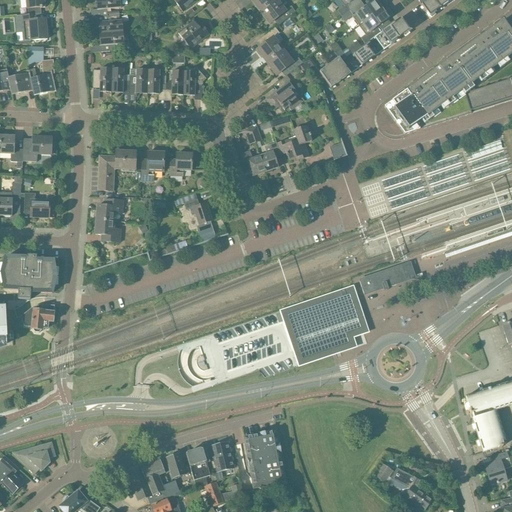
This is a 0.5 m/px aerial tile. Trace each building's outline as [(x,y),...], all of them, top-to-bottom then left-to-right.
[(25,0),(27,9),(45,8),(43,0),(25,0)] [(119,0),(95,0),(97,16),(107,15),(107,9),(120,8),(119,0)] [(172,0),(182,12),(197,0),(172,0)] [(249,0),(259,12),(274,0),(249,0)] [(284,12),(275,0),(274,0),(259,12),(269,25),(274,21),(278,26),(295,13),(291,7),(284,12)] [(346,6),(350,11),(359,4),(356,0),(339,0),(345,7),(346,6)] [(359,4),(350,11),(353,16),(352,17),(359,26),(363,23),(363,24),(382,10),(378,5),(375,0),(363,9),(359,4)] [(431,0),(425,0),(420,5),(429,18),(439,10),(431,0)] [(431,0),(439,10),(453,0),(431,0)] [(389,20),(382,10),(363,24),(363,23),(359,26),(366,36),(361,39),(365,45),(369,41),(371,40),(381,33),(377,28),(389,20)] [(107,15),(97,16),(98,34),(122,32),(121,20),(120,14),(107,15)] [(511,14),(496,26),(496,25),(494,26),(495,27),(472,43),(472,42),(470,44),(470,45),(459,53),(458,52),(456,54),(457,55),(434,71),(434,70),(432,71),(433,72),(421,81),(420,80),(418,81),(419,82),(384,108),(403,134),(408,130),(409,133),(410,134),(459,118),(453,99),(467,88),(511,55),(511,14)] [(34,15),(16,17),(17,32),(23,32),(24,44),(31,43),(31,41),(47,40),(46,20),(34,21),(34,15)] [(389,27),(399,40),(409,32),(400,19),(389,27)] [(197,26),(193,21),(178,33),(190,49),(209,34),(200,23),(197,26)] [(262,47),(256,51),(266,64),(282,51),(273,39),(279,34),(278,34),(282,31),(278,26),(275,29),(262,39),(258,42),(262,47)] [(330,26),(325,29),(329,35),(334,31),(330,26)] [(384,51),(399,40),(389,27),(381,33),(371,40),(369,41),(372,45),(377,41),(384,51)] [(122,32),(98,34),(100,52),(104,52),(123,51),(123,44),(127,44),(126,35),(122,35),(122,32)] [(320,41),(316,35),(311,39),(315,45),(320,41)] [(374,47),(372,45),(369,41),(365,45),(346,58),(349,62),(355,57),(362,67),(374,58),(369,51),(374,47)] [(44,48),(28,47),(28,57),(43,58),(44,48)] [(338,59),(329,66),(341,82),(350,75),(344,66),(349,62),(346,58),(340,50),(335,54),(338,59)] [(282,51),(266,64),(276,76),(281,72),(285,78),(287,76),(302,64),(298,58),(291,63),(282,51)] [(33,91),(34,97),(56,91),(52,75),(55,74),(53,61),(42,62),(43,77),(31,80),(33,91)] [(341,82),(329,66),(319,73),(316,68),(312,70),(313,75),(319,83),(324,80),(331,89),(341,82)] [(93,87),(92,92),(99,92),(110,93),(112,68),(100,68),(100,71),(93,71),(93,81),(93,87)] [(112,68),(110,93),(122,93),(129,93),(129,83),(126,82),(123,82),(123,69),(112,68)] [(184,71),(183,95),(194,96),(201,96),(201,92),(201,86),(202,81),(203,79),(203,78),(203,77),(202,76),(195,68),(194,69),(183,69),(183,71),(184,71)] [(129,83),(129,93),(135,93),(147,94),(148,70),(136,69),(136,76),(130,76),(129,83)] [(8,79),(9,79),(7,70),(0,71),(0,92),(10,90),(11,90),(8,79)] [(148,70),(147,94),(158,94),(165,95),(165,84),(159,84),(159,70),(148,70)] [(21,76),(9,79),(8,79),(11,90),(10,90),(12,96),(33,91),(31,80),(29,71),(21,73),(21,76)] [(165,84),(165,95),(171,95),(183,95),(184,71),(183,71),(172,71),(172,82),(170,82),(168,83),(167,84),(165,84)] [(511,78),(511,79),(509,80),(508,78),(504,82),(498,83),(497,82),(493,85),(486,87),(485,86),(481,89),(475,91),(474,89),(470,92),(467,88),(453,99),(459,118),(471,114),(470,111),(511,98),(511,78)] [(270,98),(266,102),(273,111),(277,107),(280,105),(284,111),(288,108),(291,111),(303,101),(299,95),(289,82),(282,87),(279,90),(270,97),(270,98)] [(295,138),(303,160),(309,157),(305,144),(311,142),(306,127),(293,131),(295,138)] [(256,128),(251,130),(256,145),(261,143),(256,128)] [(251,130),(245,132),(250,147),(256,145),(251,130)] [(242,132),(233,135),(239,154),(249,151),(242,132)] [(1,137),(0,150),(0,154),(11,155),(11,163),(17,163),(17,169),(22,170),(23,162),(22,162),(23,151),(22,151),(14,150),(14,137),(1,137)] [(22,162),(23,162),(37,163),(37,155),(51,156),(57,156),(58,144),(51,144),(52,139),(33,138),(33,139),(23,139),(22,151),(23,151),(22,162)] [(295,138),(276,144),(280,154),(281,157),(287,155),(289,161),(296,159),(297,162),(303,160),(295,138)] [(266,156),(260,158),(265,172),(265,173),(266,172),(267,174),(272,173),(272,170),(278,168),(273,156),(280,154),(276,144),(276,143),(264,148),(267,155),(266,156)] [(334,161),(346,156),(342,144),(329,148),(334,161)] [(99,158),(98,191),(113,192),(113,178),(109,178),(109,169),(115,169),(115,170),(135,171),(136,153),(116,152),(115,158),(99,158)] [(253,176),(265,172),(260,158),(260,157),(252,160),(250,152),(241,155),(244,166),(249,164),(253,176)] [(164,154),(148,153),(147,161),(141,161),(140,182),(152,183),(153,172),(163,173),(164,154)] [(191,155),(176,155),(176,162),(169,161),(168,177),(182,177),(182,171),(191,171),(191,155)] [(12,193),(0,192),(0,217),(12,217),(12,198),(21,198),(21,184),(12,184),(12,193)] [(35,195),(24,194),(24,210),(23,210),(23,215),(31,215),(30,218),(48,219),(49,203),(35,203),(35,195)] [(95,221),(114,222),(115,214),(122,215),(123,202),(104,200),(103,207),(97,206),(95,221)] [(199,207),(197,201),(184,205),(186,212),(190,210),(192,217),(195,215),(199,227),(212,222),(206,205),(199,207)] [(113,230),(114,222),(95,221),(94,235),(101,235),(100,242),(119,244),(121,231),(113,230)] [(180,250),(178,245),(166,249),(168,254),(180,250)] [(37,257),(27,256),(27,259),(5,258),(4,265),(4,274),(0,274),(4,274),(3,283),(4,290),(18,291),(18,294),(18,300),(30,301),(31,293),(52,294),(54,287),(53,287),(54,278),(57,278),(54,278),(54,269),(53,262),(36,261),(37,257)] [(406,280),(402,268),(379,276),(360,282),(364,294),(383,288),(384,292),(388,290),(387,286),(406,280)] [(159,352),(159,353),(160,355),(161,357),(180,351),(180,353),(179,354),(178,356),(178,358),(178,360),(177,362),(178,364),(178,366),(178,368),(179,370),(179,372),(180,374),(181,376),(182,378),(183,379),(184,381),(186,383),(187,384),(189,385),(190,386),(192,388),(199,385),(203,384),(207,383),(207,381),(210,379),(211,381),(212,382),(213,384),(214,386),(213,386),(213,387),(259,371),(265,379),(298,367),(333,356),(338,354),(352,349),(357,348),(367,344),(364,335),(369,334),(363,317),(353,287),(279,312),(252,321),(177,346),(159,352)] [(0,346),(7,344),(5,312),(11,312),(21,308),(25,304),(30,301),(18,300),(18,294),(0,294),(0,346)] [(54,306),(46,306),(39,306),(36,307),(34,308),(34,309),(31,310),(28,313),(25,315),(22,317),(21,317),(21,318),(22,318),(25,327),(32,327),(31,329),(33,330),(34,333),(39,333),(41,331),(43,331),(43,329),(48,330),(48,322),(53,323),(54,306)] [(511,322),(502,326),(508,346),(511,345),(511,346),(511,322)] [(484,391),(465,397),(469,410),(470,414),(471,414),(472,414),(473,418),(472,419),(474,425),(482,453),(499,448),(502,447),(503,447),(503,446),(502,443),(491,408),(511,401),(511,382),(494,389),(484,391)] [(276,432),(243,437),(247,458),(246,458),(248,468),(249,468),(253,489),(285,483),(280,454),(281,454),(279,444),(278,444),(276,432)] [(218,473),(233,469),(227,443),(211,447),(218,473)] [(55,458),(51,444),(13,455),(34,476),(39,471),(41,472),(46,467),(43,463),(43,462),(44,462),(44,461),(43,461),(55,458)] [(190,453),(185,455),(191,474),(196,488),(207,485),(205,478),(210,476),(206,463),(210,462),(208,455),(204,456),(202,450),(199,451),(197,450),(190,452),(190,453)] [(508,458),(506,452),(490,457),(492,462),(485,465),(491,486),(507,481),(503,470),(511,468),(508,458)] [(169,459),(166,459),(173,479),(185,475),(185,474),(190,473),(187,466),(183,468),(179,455),(177,456),(175,455),(170,456),(169,459)] [(0,485),(2,484),(12,495),(14,494),(15,495),(19,491),(18,490),(22,486),(17,481),(18,480),(14,475),(19,470),(6,457),(5,458),(4,460),(0,463),(0,485)] [(140,466),(141,470),(128,475),(138,501),(146,498),(149,505),(166,499),(175,497),(181,495),(175,481),(162,486),(158,475),(164,473),(158,459),(140,466)] [(382,465),(381,464),(375,473),(376,474),(374,477),(375,477),(373,481),(378,484),(380,481),(384,484),(392,471),(383,465),(382,465)] [(420,481),(397,469),(391,480),(410,489),(404,497),(424,511),(433,500),(416,488),(420,481)] [(224,503),(216,483),(204,487),(212,508),(201,511),(214,511),(212,508),(224,503)] [(236,498),(243,495),(241,485),(233,487),(236,498)] [(81,495),(78,492),(70,498),(67,496),(66,498),(64,501),(63,501),(62,504),(63,504),(59,508),(62,511),(75,511),(79,509),(83,511),(97,511),(100,509),(81,495)] [(180,511),(175,497),(166,499),(166,501),(150,506),(152,511),(180,511)] [(511,511),(511,499),(502,501),(503,509),(502,509),(502,511),(511,511)]
